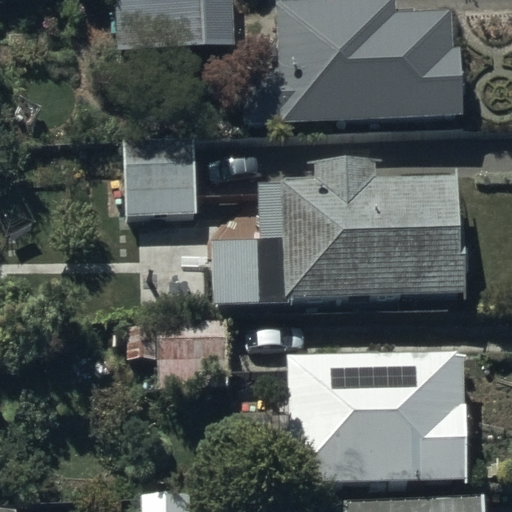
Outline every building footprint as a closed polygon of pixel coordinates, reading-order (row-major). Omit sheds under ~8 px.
[(233,0),(176,0),(117,2),(119,69),(235,65),(233,0)] [(286,150),(469,143),(466,72),(458,72),(457,39),(397,41),(396,28),(282,33),(285,109),(247,111),(248,146),(286,144),(286,150)] [(196,158),(128,160),(130,230),(198,228),(196,158)] [(220,327),(466,318),(463,204),(381,206),(381,191),(320,193),(320,210),(267,212),(269,270),(218,271),(220,327)] [(227,327),(153,328),(154,396),(228,395),(227,327)] [(295,511),(470,508),(467,379),(292,383),(295,511)]
